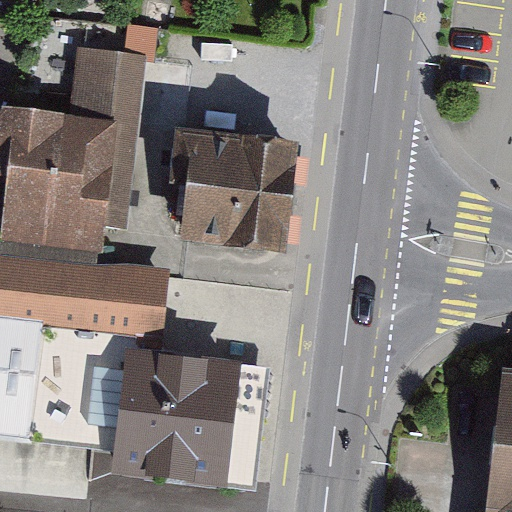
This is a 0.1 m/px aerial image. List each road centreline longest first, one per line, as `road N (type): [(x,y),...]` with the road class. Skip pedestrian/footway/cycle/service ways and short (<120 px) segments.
road 1 (secondary): [(359,234),(325,511)]
road 2 (secondary): [(386,0),(359,234)]
road 3 (tertiary): [(359,234),(511,257)]
